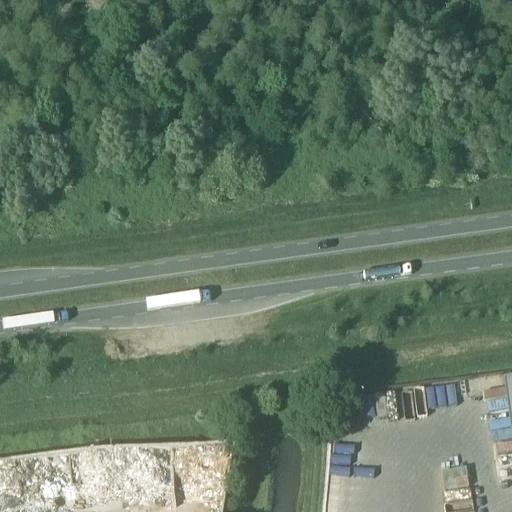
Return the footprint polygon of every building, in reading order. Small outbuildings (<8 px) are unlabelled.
[(511,390),(511,380),(502,382),(504,391),(511,390)] [(419,427),(458,426),(457,395),(429,396),(430,418),(418,419),(419,427)] [(355,471),(356,448),(334,448),(334,471),(355,471)] [(331,492),(354,495),(356,482),(333,479),(331,492)] [(462,502),(452,502),(452,511),(480,511),(480,492),(462,492),(462,502)]
